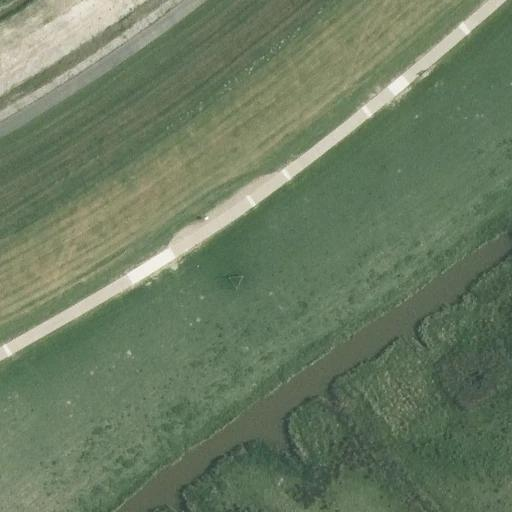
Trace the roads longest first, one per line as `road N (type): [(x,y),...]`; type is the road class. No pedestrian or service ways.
road 1 (track): [(499,0),(256,199),(0,355)]
road 2 (track): [(203,0),(0,130)]
